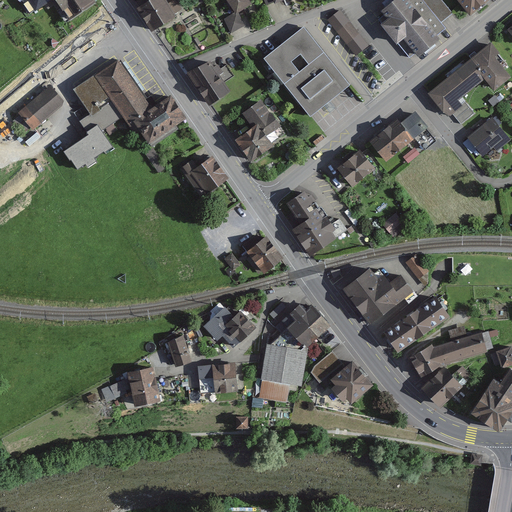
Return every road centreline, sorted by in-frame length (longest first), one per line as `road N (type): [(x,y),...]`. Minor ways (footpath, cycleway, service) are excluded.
road 1 (secondary): [(259,204),(416,408),(450,429),(511,440)]
road 2 (residential): [(353,0),(168,77)]
road 3 (residential): [(259,204),(407,86)]
road 4 (residential): [(123,11),(0,114)]
road 5 (secondary): [(168,77),(259,204)]
road 6 (residential): [(407,86),(478,173),(511,179)]
road 7 (residential): [(407,86),(511,3)]
